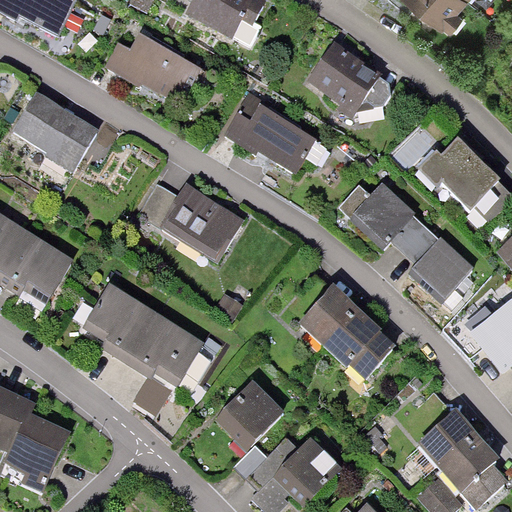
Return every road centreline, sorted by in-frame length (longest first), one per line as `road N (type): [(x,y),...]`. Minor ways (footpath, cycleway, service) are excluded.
road 1 (residential): [(511,435),(365,271),(273,198),(0,46)]
road 2 (residential): [(511,154),(396,49),(323,0)]
road 3 (residential): [(140,442),(0,334)]
